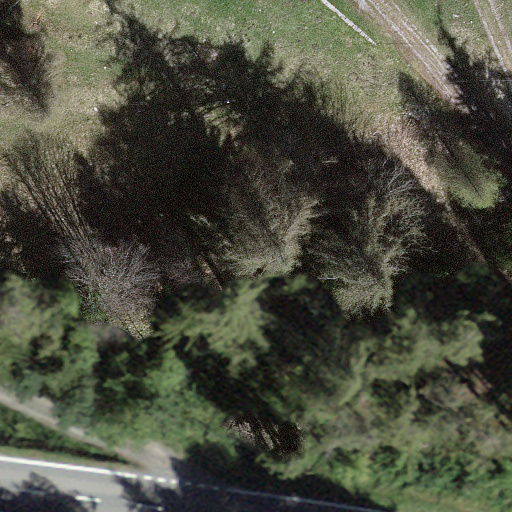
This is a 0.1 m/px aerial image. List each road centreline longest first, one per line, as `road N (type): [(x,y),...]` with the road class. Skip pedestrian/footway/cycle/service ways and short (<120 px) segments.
road 1 (track): [(0,389),(175,463),(180,511)]
road 2 (track): [(373,0),(511,123)]
road 3 (tertiary): [(0,487),(180,511)]
